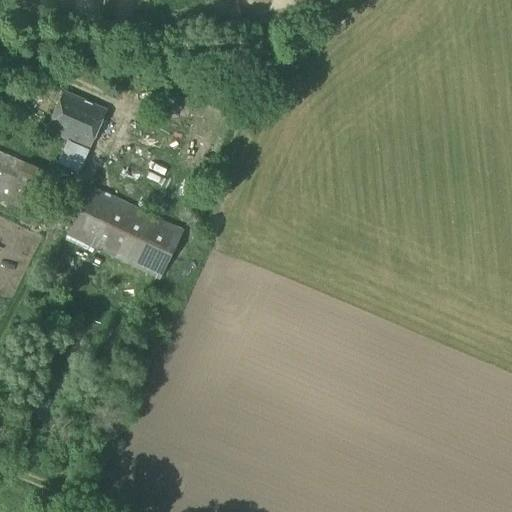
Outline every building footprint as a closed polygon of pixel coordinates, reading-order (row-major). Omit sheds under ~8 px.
[(88,149),(104,110),(62,93),(46,131),(88,149)] [(0,200),(22,209),(38,169),(0,153),(0,200)] [(155,171),(172,181),(177,172),(161,162),(155,171)] [(158,281),(182,231),(90,187),(66,237),(158,281)] [(20,210),(16,218),(33,226),(37,218),(20,210)]
